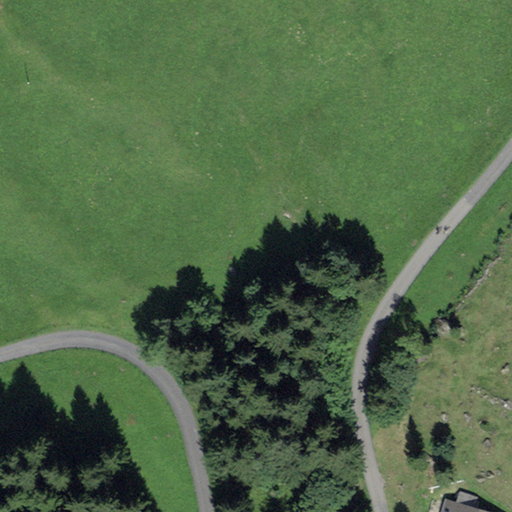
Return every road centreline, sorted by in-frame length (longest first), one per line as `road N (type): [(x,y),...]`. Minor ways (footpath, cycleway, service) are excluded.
road 1 (unclassified): [(511,146),(417,259),(364,345),(358,412),(380,511)]
road 2 (unclassified): [(206,511),(182,414),(168,386),(132,351),(81,337),(0,354)]
